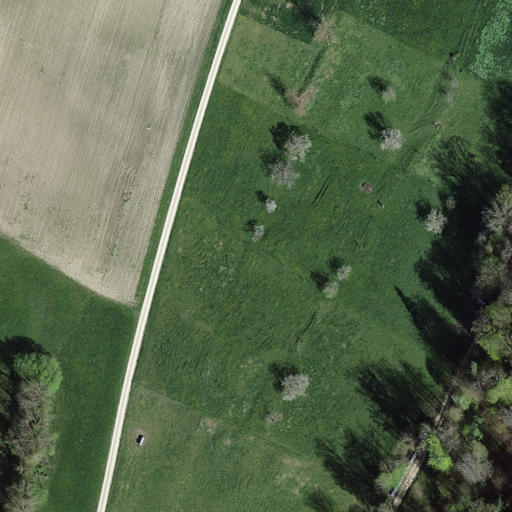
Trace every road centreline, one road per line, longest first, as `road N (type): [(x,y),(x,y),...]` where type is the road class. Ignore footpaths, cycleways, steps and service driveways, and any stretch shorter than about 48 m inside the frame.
road 1 (track): [(98,511),(125,351),(228,0)]
road 2 (track): [(511,267),(396,511)]
